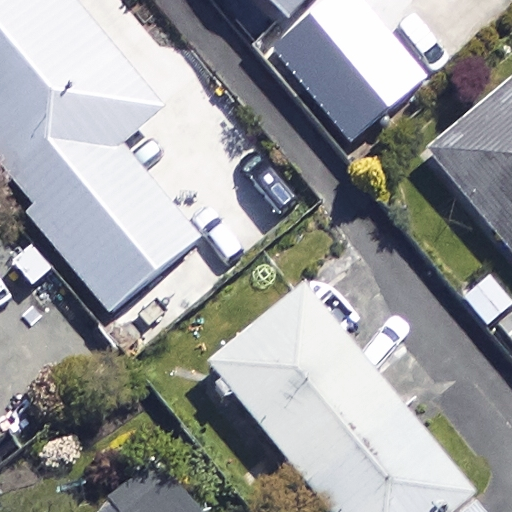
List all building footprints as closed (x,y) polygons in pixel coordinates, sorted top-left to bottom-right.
[(166,131),(64,0),(8,0),(0,7),(0,6),(0,178),(115,325),(204,255),(130,160),(166,131)] [(332,0),(250,0),(294,41),(332,0)] [(511,91),(426,164),(511,266),(511,91)] [(479,511),(309,301),(214,377),(322,511),(479,511)] [(187,511),(162,480),(122,511),(187,511)]
